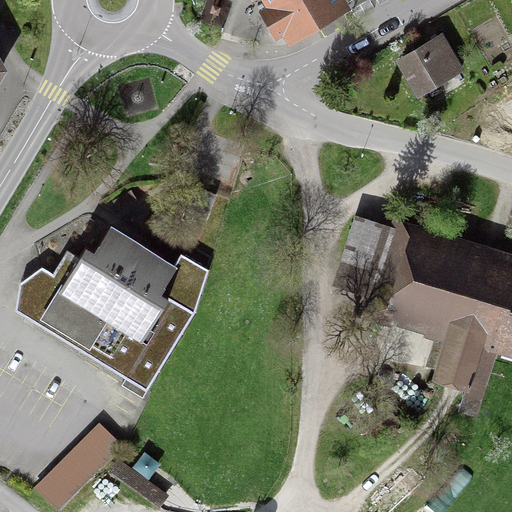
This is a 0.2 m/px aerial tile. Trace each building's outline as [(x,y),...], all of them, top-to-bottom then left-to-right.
[(270,0),(274,6),(264,12),(275,30),(285,25),(291,35),(308,25),(310,28),(328,18),(326,14),(343,5),(340,0),(270,0)] [(461,72),(440,32),(390,59),(411,98),(461,72)] [(511,361),(511,254),(407,222),(375,323),(432,341),(421,374),(461,387),(473,349),(511,361)] [(168,263),(102,223),(85,250),(76,245),(33,317),(84,348),(147,391),(195,311),(208,270),(182,251),(168,263)] [(386,407),(367,419),(374,431),(394,418),(386,407)] [(62,511),(122,449),(97,426),(31,496),(48,511),(62,511)] [(412,467),(367,508),(370,511),(389,511),(424,480),(412,467)]
